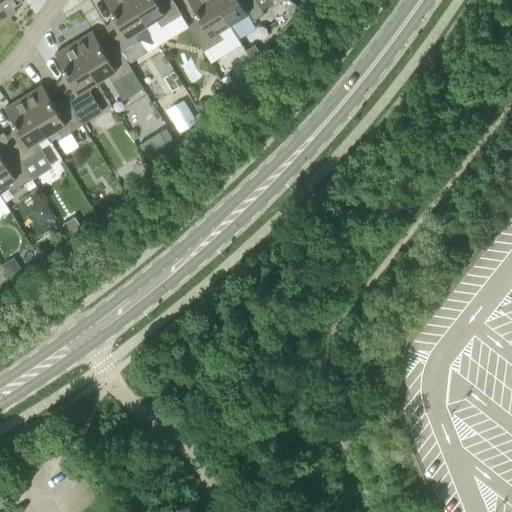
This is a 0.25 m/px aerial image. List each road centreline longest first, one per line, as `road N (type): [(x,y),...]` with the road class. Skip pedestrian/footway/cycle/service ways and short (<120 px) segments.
road 1 (secondary): [(91,349),(263,209),(330,140),(380,59)]
road 2 (secondary): [(380,59),(241,198),(78,330)]
road 3 (unclassified): [(91,349),(130,399),(191,454),(222,511)]
